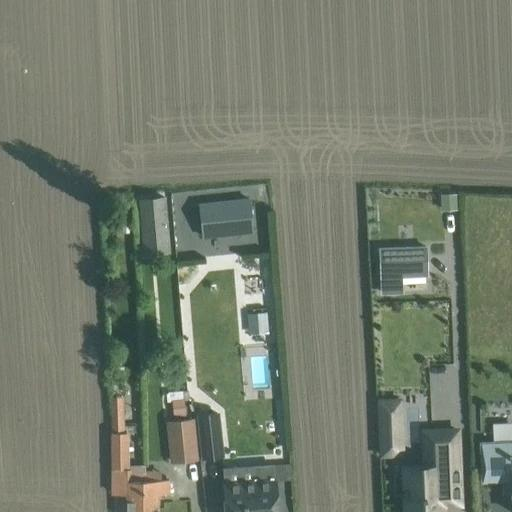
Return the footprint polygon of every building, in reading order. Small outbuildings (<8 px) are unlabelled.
[(457,194),(442,194),(442,209),(458,208),(457,194)] [(165,198),(139,200),(143,244),(169,242),(165,198)] [(249,199),(200,205),(203,238),(253,232),(249,199)] [(425,246),(380,248),(381,292),(401,292),(401,275),(426,274),(425,246)] [(268,330),(267,313),(249,315),(250,332),(268,330)] [(400,400),(379,401),(381,454),(402,454),(400,400)] [(123,412),(110,412),(111,468),(128,468),(128,466),(128,431),(123,431),(123,412)] [(204,458),(222,456),(217,413),(199,415),(204,458)] [(193,419),(168,422),(168,423),(172,461),(196,459),(193,419)] [(439,464),(403,466),(405,511),(442,511),(442,497),(448,497),(449,499),(459,499),(457,430),(437,431),(439,464)] [(511,442),(481,443),(482,482),(511,480),(511,495),(511,500),(511,499),(511,442)] [(255,466),(222,468),(224,484),(225,511),(277,511),(275,481),(273,465),(255,466)] [(128,480),(126,480),(126,492),(126,511),(157,511),(157,493),(168,493),(168,479),(143,480),(128,480)]
